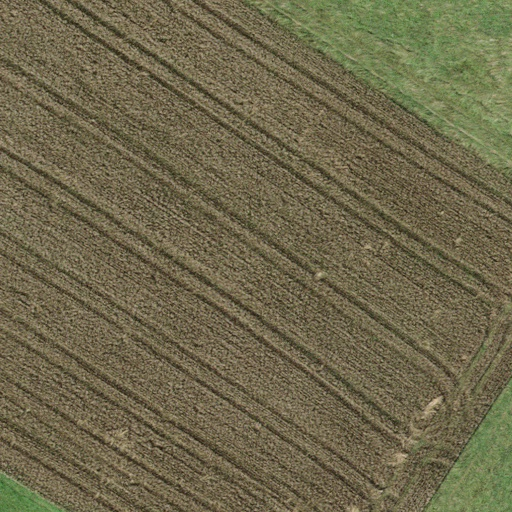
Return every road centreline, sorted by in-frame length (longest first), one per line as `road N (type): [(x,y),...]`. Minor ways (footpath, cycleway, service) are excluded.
road 1 (track): [(511,148),(280,0)]
road 2 (track): [(446,511),(511,410)]
